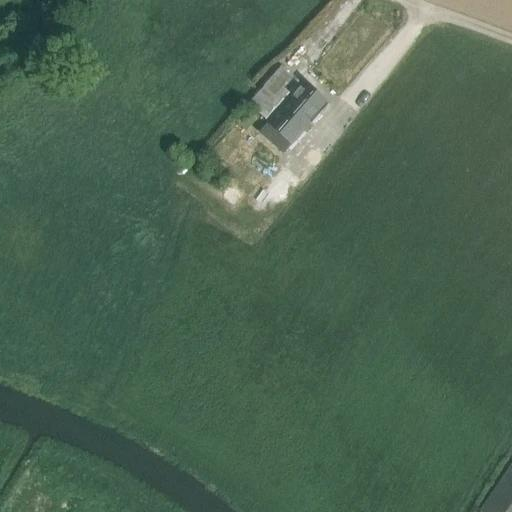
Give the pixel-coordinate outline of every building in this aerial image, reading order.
[(58,39),(67,46),(93,9),(84,2),(58,39)] [(301,86),(282,68),(264,87),(284,105),(301,86)] [(268,123),(258,133),(282,154),(308,126),(307,126),(325,106),(302,85),(301,86),(284,105),(268,123)] [(284,105),(264,87),(248,105),(268,123),(284,105)] [(175,148),(191,162),(206,145),(191,131),(175,148)] [(511,467),(500,486),(511,494),(511,493),(511,467)] [(511,511),(511,493),(511,494),(500,486),(482,511),(511,511)]
